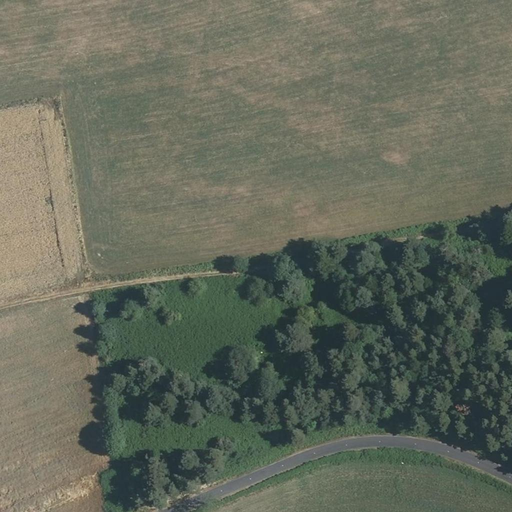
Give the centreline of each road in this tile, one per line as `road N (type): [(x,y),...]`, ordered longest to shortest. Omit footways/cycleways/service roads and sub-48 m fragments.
road 1 (track): [(0,306),(511,222)]
road 2 (tertiary): [(177,511),(308,457),(367,442),(444,449),(511,477)]
